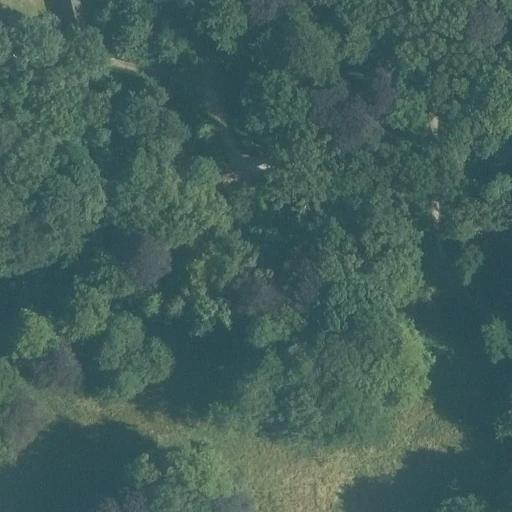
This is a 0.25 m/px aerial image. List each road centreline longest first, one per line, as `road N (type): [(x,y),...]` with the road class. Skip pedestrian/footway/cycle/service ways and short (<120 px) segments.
road 1 (track): [(426,28),(433,235),(447,274),(476,310),(511,318)]
road 2 (track): [(0,49),(61,51),(179,79),(212,98),(235,179)]
